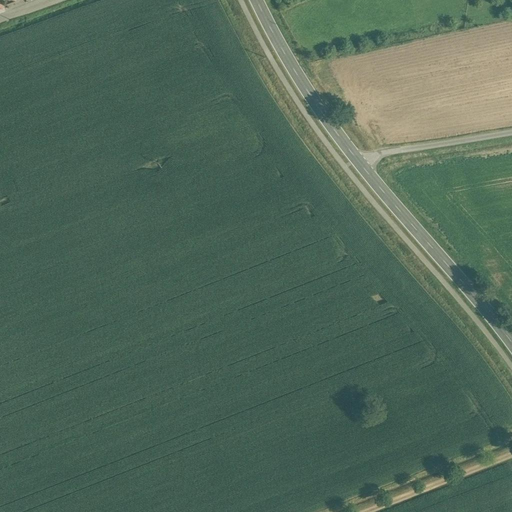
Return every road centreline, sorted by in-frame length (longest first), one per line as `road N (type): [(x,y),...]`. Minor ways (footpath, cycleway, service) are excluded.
road 1 (secondary): [(511,339),(327,119),(258,0)]
road 2 (track): [(357,158),(511,130)]
road 3 (track): [(511,455),(366,511)]
